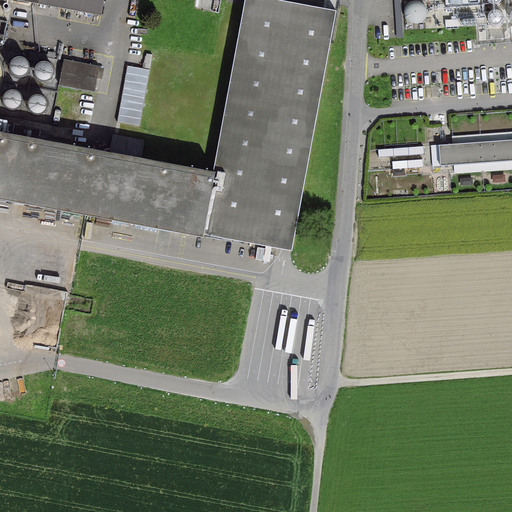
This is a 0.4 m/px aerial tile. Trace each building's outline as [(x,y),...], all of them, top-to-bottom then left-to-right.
[(0,199),(201,237),(202,235),(290,251),(335,12),(272,0),(243,0),(212,172),(0,132),(0,199)] [(11,0),(99,16),(102,0),(11,0)] [(29,54),(28,60),(36,62),(37,58),(45,60),(46,55),(38,53),(37,56),(29,54)] [(93,92),(98,67),(63,60),(58,85),(93,92)] [(511,131),(452,136),(453,144),(511,139),(511,131)] [(511,139),(453,144),(438,145),(440,165),(454,164),(511,159),(511,139)] [(511,159),(454,164),(454,173),(511,169),(511,159)]
